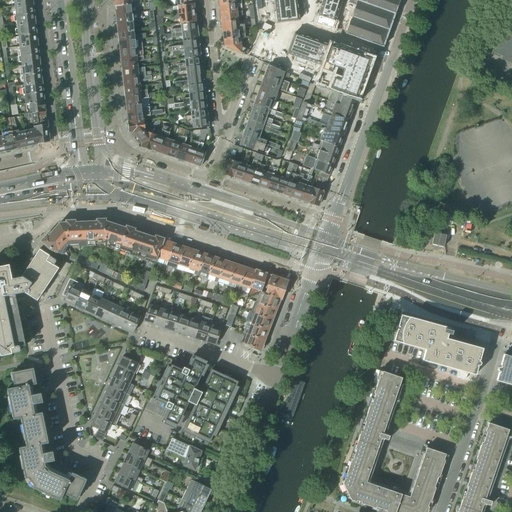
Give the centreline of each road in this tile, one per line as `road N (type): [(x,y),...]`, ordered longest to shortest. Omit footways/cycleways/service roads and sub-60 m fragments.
road 1 (secondary): [(99,198),(149,202),(317,257)]
road 2 (residential): [(80,511),(98,468),(70,445),(44,310)]
road 3 (residential): [(330,222),(390,58)]
road 4 (tertiary): [(57,0),(76,172)]
road 5 (residential): [(264,61),(275,31),(305,28),(390,58)]
road 6 (residential): [(277,378),(138,325)]
road 7 (residential): [(96,132),(113,114),(102,24),(85,1)]
road 8 (residential): [(229,511),(277,378)]
road 9 (secondary): [(324,240),(194,195)]
road 10 (tertiary): [(96,132),(85,1)]
road 11 (residential): [(206,0),(226,125)]
